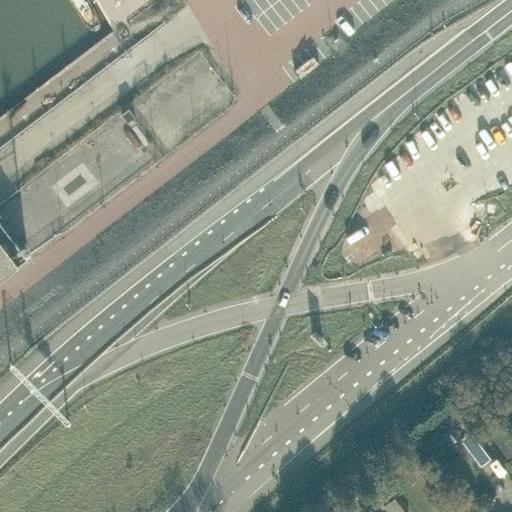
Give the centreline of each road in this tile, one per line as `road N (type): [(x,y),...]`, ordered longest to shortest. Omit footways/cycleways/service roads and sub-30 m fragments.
road 1 (motorway): [(511,10),(266,201),(58,381),(0,445)]
road 2 (unclassified): [(0,298),(266,92),(200,0)]
road 3 (motorway): [(191,511),(511,241)]
road 4 (unknown): [(0,173),(209,12)]
